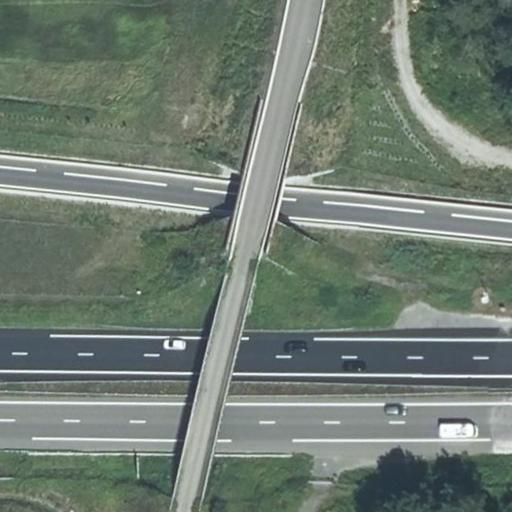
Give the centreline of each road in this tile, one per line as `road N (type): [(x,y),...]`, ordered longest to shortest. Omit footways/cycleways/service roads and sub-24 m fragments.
road 1 (track): [(184,511),(304,0)]
road 2 (motorway): [(511,230),(0,176)]
road 3 (motorway): [(511,357),(0,352)]
road 4 (motorway): [(0,419),(511,419)]
road 5 (track): [(407,0),(402,53),(415,127),(482,183),(511,187)]
road 6 (track): [(173,148),(212,0)]
